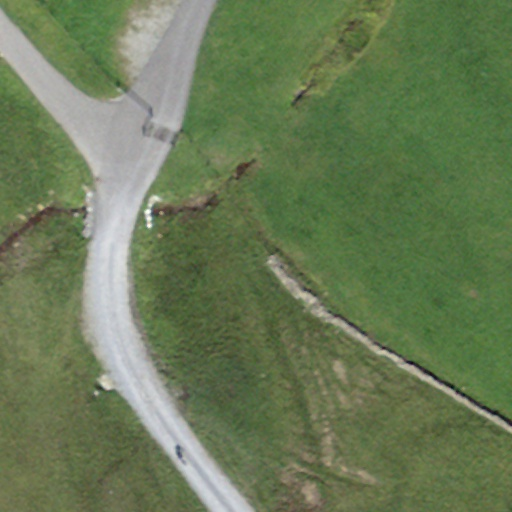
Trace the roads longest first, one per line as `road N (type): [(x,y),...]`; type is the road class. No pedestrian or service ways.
road 1 (track): [(123,161),(91,306),(120,377),(228,511)]
road 2 (track): [(197,0),(123,161)]
